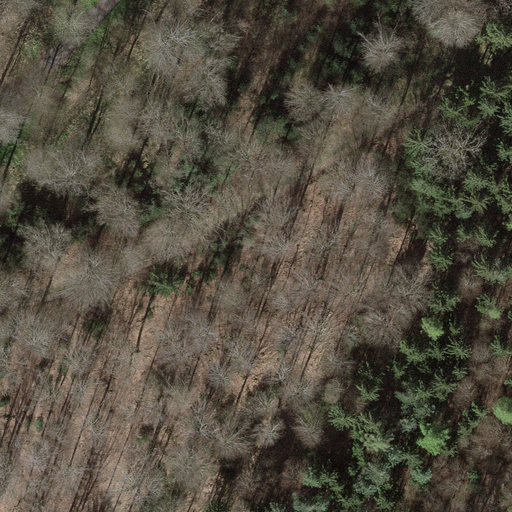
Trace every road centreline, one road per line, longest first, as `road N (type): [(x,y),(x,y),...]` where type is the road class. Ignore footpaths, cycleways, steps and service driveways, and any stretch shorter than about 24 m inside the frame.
road 1 (track): [(511,42),(216,219),(71,281),(0,297)]
road 2 (track): [(100,0),(0,109)]
